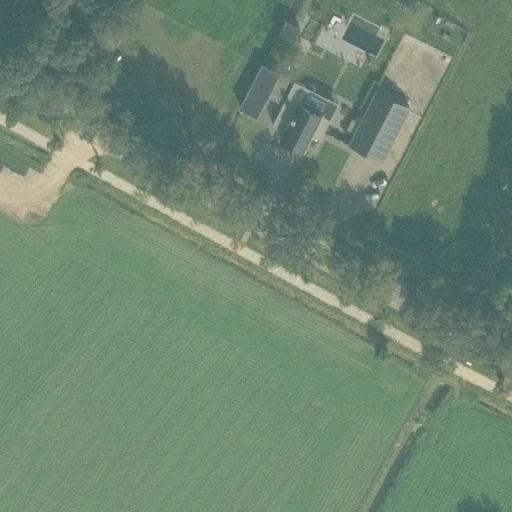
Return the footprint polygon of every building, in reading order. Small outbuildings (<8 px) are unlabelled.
[(0,0),(0,1),(20,13),(27,0),(0,0)] [(284,20),(277,33),(290,39),(297,26),(284,20)] [(261,64),(239,107),(256,115),(270,87),(280,92),(287,77),(261,64)] [(294,79),(271,123),(283,129),(280,137),(303,148),(311,133),(320,137),(330,117),(300,102),(308,86),(294,79)] [(376,90),(348,146),(380,162),(409,106),(376,90)]
